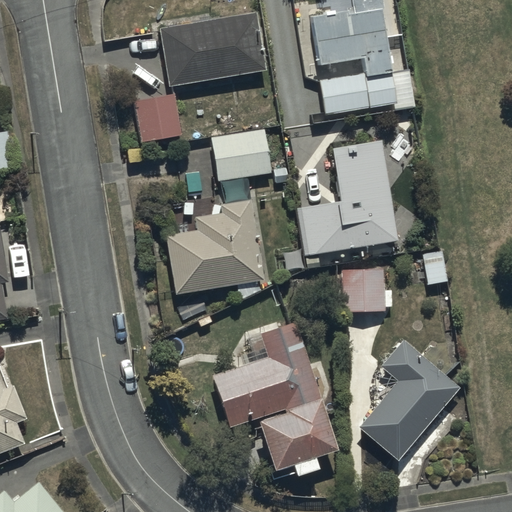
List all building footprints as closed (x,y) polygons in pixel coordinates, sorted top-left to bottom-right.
[(395,99),(412,96),(408,71),(391,74),(379,0),(367,0),(349,3),(351,18),(310,25),(317,71),(362,63),(364,75),(319,82),(325,118),(396,107),(395,99)] [(192,27),(160,32),(169,91),(264,76),(260,50),(255,17),(221,22),(220,14),(190,19),(192,27)] [(181,138),(174,97),(132,104),(139,145),(181,138)] [(217,186),(222,185),(224,197),(248,193),(246,181),(271,177),(263,133),(210,142),(217,186)] [(0,175),(14,173),(7,134),(0,135),(0,175)] [(398,246),(381,146),(329,155),(338,204),(298,211),(307,262),(398,246)] [(263,284),(250,206),(250,204),(220,209),(221,216),(194,221),(196,233),(163,238),(173,299),(263,284)] [(9,286),(0,232),(0,325),(8,324),(2,287),(9,286)] [(423,258),(426,288),(447,286),(444,256),(423,258)] [(383,274),(339,276),(341,317),(386,315),(386,312),(392,312),(391,293),(383,293),(383,274)] [(335,458),(294,329),(259,340),(266,362),(213,379),(230,430),(283,413),(286,423),(258,432),(274,479),(293,473),(296,483),(320,476),(316,464),(335,458)] [(398,465),(457,391),(400,346),(380,371),(397,384),(358,433),(398,465)] [(0,456),(23,448),(14,425),(25,421),(13,390),(5,393),(0,380),(0,456)] [(59,511),(36,484),(13,503),(3,491),(0,494),(0,511),(59,511)]
